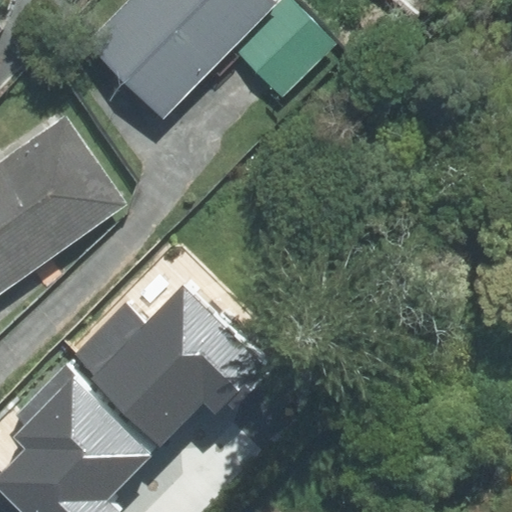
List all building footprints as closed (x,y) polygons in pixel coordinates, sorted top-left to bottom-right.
[(129,0),(99,31),(178,110),(244,44),(287,0),(129,0)] [(287,0),(244,44),(270,69),(293,93),(348,37),(309,0),(287,0)] [(78,107),(0,162),(0,296),(45,264),(141,196),(78,107)] [(124,303),(75,355),(97,376),(93,380),(164,446),(202,405),(215,418),(267,363),(183,284),(146,324),(124,303)] [(28,450),(0,478),(0,486),(26,511),(117,511),(120,510),(109,499),(155,453),(68,368),(16,420),(22,426),(13,435),(28,450)]
